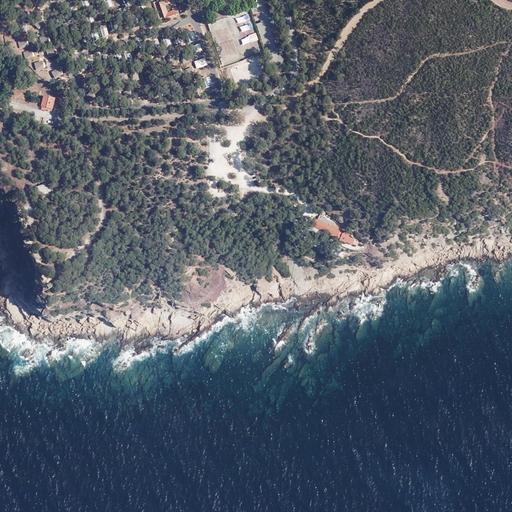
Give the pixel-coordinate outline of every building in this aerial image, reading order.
[(179,14),(177,7),(172,9),(172,11),(167,13),(165,6),(170,4),(171,6),(175,4),(173,0),(166,0),(159,3),(164,19),(179,14)] [(51,109),(52,109),(55,99),(43,97),(40,110),(43,111),(44,110),(50,111),(51,109)] [(45,174),(30,180),(32,186),(48,180),(45,174)] [(40,198),(53,193),(49,183),(36,188),(40,198)] [(312,226),(336,238),(337,237),(339,238),(341,232),(340,230),(341,227),(334,224),(335,223),(319,216),(316,220),(315,220),(312,226)] [(339,240),(344,243),(348,234),(346,233),(347,232),(344,230),(339,240)]
